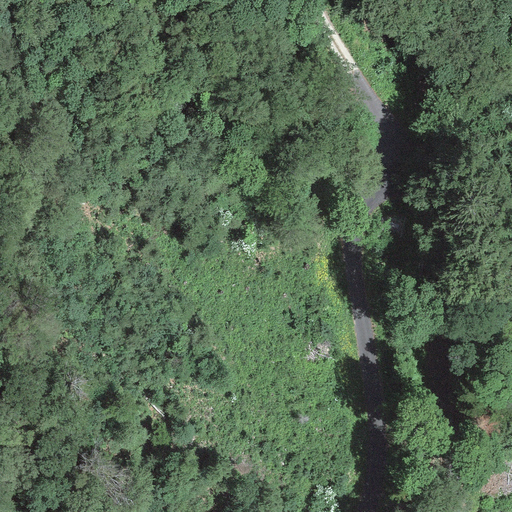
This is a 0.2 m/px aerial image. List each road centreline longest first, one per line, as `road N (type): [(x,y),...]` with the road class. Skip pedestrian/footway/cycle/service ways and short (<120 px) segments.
road 1 (track): [(312,0),(372,107),(402,181),(370,201),(356,251),(369,352),(371,491),(360,511)]
road 2 (track): [(454,511),(459,438),(431,363),(429,200),(402,181)]
